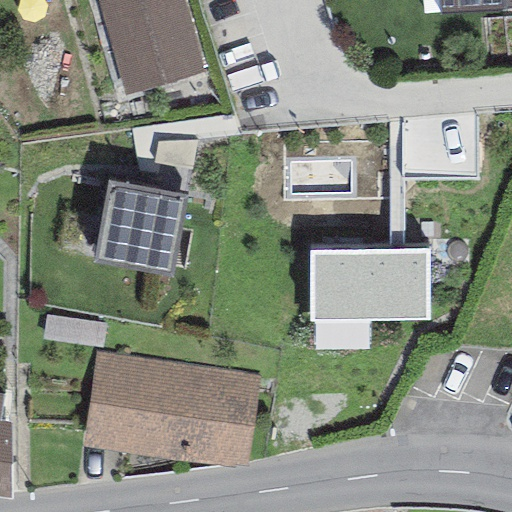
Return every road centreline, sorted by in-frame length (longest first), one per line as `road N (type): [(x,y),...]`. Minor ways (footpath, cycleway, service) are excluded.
road 1 (tertiary): [(511,481),(402,473),(104,511)]
road 2 (residential): [(511,96),(362,106)]
